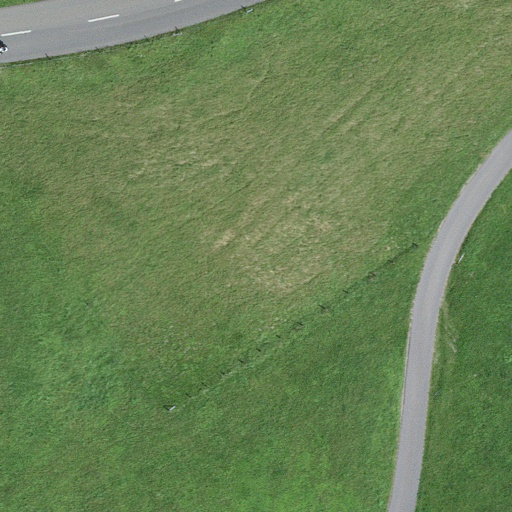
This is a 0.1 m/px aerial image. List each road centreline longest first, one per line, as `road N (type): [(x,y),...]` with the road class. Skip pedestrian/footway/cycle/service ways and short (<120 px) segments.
road 1 (track): [(406,511),(441,246),(511,164)]
road 2 (tertiary): [(0,34),(178,0)]
